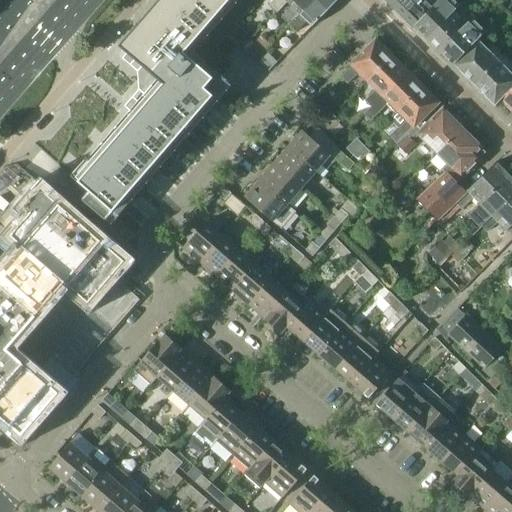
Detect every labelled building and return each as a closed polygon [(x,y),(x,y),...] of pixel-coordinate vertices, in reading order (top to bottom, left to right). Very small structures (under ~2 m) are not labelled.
[(159,0),(119,47),(148,72),(148,76),(147,76),(147,87),(149,86),(149,89),(89,158),(88,158),(72,176),(89,192),(82,200),(106,220),(214,96),(205,88),(214,78),(184,53),(230,0),(159,0)] [(273,0),(269,5),(277,13),(287,3),(289,0),(273,0)] [(289,0),(287,3),(291,6),(281,17),(289,24),(312,0),(289,0)] [(312,0),(289,24),(297,32),(308,21),(312,26),(338,0),(312,0)] [(387,0),(414,27),(416,26),(415,25),(441,0),(387,0)] [(441,0),(415,25),(416,26),(428,38),(461,6),(460,5),(455,0),(441,0)] [(461,6),(428,38),(441,51),(473,19),(473,18),(476,15),(463,2),(460,5),(461,6)] [(511,16),(506,11),(495,22),(501,28),(511,18),(511,16)] [(473,19),(441,51),(454,64),(486,31),(473,19)] [(228,35),(242,48),(251,40),(253,38),(238,24),(228,35)] [(486,31),(454,64),(474,85),(499,61),(484,47),(487,44),(488,44),(490,42),(498,34),(491,26),(486,31)] [(263,51),(264,52),(271,45),(261,35),(254,43),(251,40),(242,48),(254,60),(263,51)] [(368,80),(391,57),(390,56),(390,52),(386,48),(384,49),(376,41),(353,64),(353,65),(342,77),(348,83),(360,72),(368,80)] [(269,71),(277,63),(268,54),(260,62),(269,71)] [(366,100),(372,107),(406,71),(400,66),(400,62),(396,58),(393,58),(391,57),(368,80),(377,89),(366,100)] [(499,61),(474,85),(495,106),(500,100),(511,88),(511,73),(511,74),(499,61)] [(390,102),(398,110),(421,87),(421,86),(420,83),(417,79),(414,80),(406,71),(372,107),(365,114),(371,120),(390,102)] [(423,89),(421,87),(398,110),(389,119),(398,128),(390,136),(397,143),(406,134),(438,103),(429,95),(430,92),(426,89),(423,89)] [(511,88),(500,100),(511,111),(511,110),(511,88)] [(419,134),(438,154),(462,129),(443,109),(438,103),(406,134),(409,137),(399,146),(406,154),(416,144),(413,141),(419,134)] [(324,124),(333,115),(327,109),(318,118),(324,124)] [(339,122),(333,115),(324,124),(330,131),(339,122)] [(481,148),(462,129),(438,154),(448,164),(441,170),(444,173),(417,199),(437,220),(438,219),(449,209),(455,203),(465,192),(456,183),(485,153),(480,148),(481,148)] [(288,147),(316,172),(331,155),(303,131),(288,147)] [(348,149),(354,155),(363,146),(357,140),(348,149)] [(363,146),(354,155),(360,161),(369,152),(363,146)] [(302,188),(316,172),(288,147),(274,164),(302,188)] [(341,164),(349,171),(355,164),(347,157),(341,164)] [(367,173),(372,168),(365,162),(359,168),(366,174),(367,173)] [(496,162),(465,192),(455,203),(461,209),(473,197),(477,201),(473,204),(477,207),(509,176),(496,162)] [(274,164),(259,180),(287,205),(302,188),(274,164)] [(511,196),(511,178),(509,176),(477,207),(480,210),(483,207),(486,210),(475,221),(481,226),(493,215),(511,196)] [(287,205),(259,180),(245,197),(273,221),(287,205)] [(223,186),(217,193),(225,200),(231,193),(223,186)] [(89,303),(124,261),(44,190),(39,191),(27,205),(27,210),(30,213),(10,236),(23,247),(0,272),(0,416),(22,435),(58,393),(26,365),(26,364),(8,349),(37,316),(65,284),(89,303)] [(511,225),(511,196),(493,215),(481,226),(487,232),(496,222),(506,232),(511,225)] [(334,208),(330,213),(342,223),(348,215),(353,219),(360,210),(348,200),(339,211),(334,208)] [(449,209),(438,219),(438,220),(443,225),(454,214),(449,209)] [(320,234),(323,237),(327,240),(342,223),(330,213),(316,228),(322,232),(320,234)] [(250,221),(258,229),(264,222),(256,214),(250,221)] [(105,227),(94,217),(88,225),(99,234),(105,227)] [(183,248),(200,263),(223,236),(206,221),(183,248)] [(264,222),(258,229),(265,235),(271,228),(264,222)] [(452,256),(461,247),(462,246),(452,235),(444,242),(443,240),(428,254),(440,266),(452,256)] [(200,263),(216,276),(239,250),(223,236),(200,263)] [(290,257),(290,256),(296,250),(280,236),(274,243),(290,257)] [(313,257),(327,240),(323,237),(316,245),(312,242),(305,250),(313,257)] [(329,245),(344,260),(351,253),(335,238),(329,245)] [(461,247),(452,256),(459,264),(469,253),(462,246),(461,247)] [(233,291),(256,265),(255,264),(239,250),(216,276),(233,291)] [(296,250),(290,256),(290,257),(297,264),(304,256),(296,250)] [(233,291),(248,305),(271,278),(278,270),(262,256),(255,264),(256,265),(233,291)] [(352,268),(359,275),(360,276),(360,275),(366,269),(359,262),(352,268)] [(360,276),(359,275),(353,282),(365,294),(379,281),(366,269),(360,275),(360,276)] [(248,305),(265,319),(288,293),(271,278),(248,305)] [(296,283),(288,293),(265,319),(282,334),(288,327),(287,327),(311,300),(305,295),(305,290),(296,283)] [(383,313),(390,306),(391,305),(396,299),(389,292),(376,306),(383,313)] [(396,299),(391,305),(390,306),(397,313),(396,314),(401,320),(409,312),(396,299)] [(318,306),(311,300),(287,327),(288,327),(303,341),(332,308),(323,300),(318,306)] [(303,341),(319,355),(350,319),(334,306),(332,308),(303,341)] [(449,333),(466,349),(483,331),(466,315),(458,308),(445,321),(453,328),(449,333)] [(335,369),(366,333),(350,319),(319,355),(335,369)] [(428,331),(421,323),(415,330),(422,337),(428,331)] [(483,331),(466,349),(484,366),(498,350),(501,348),(483,331)] [(383,347),(366,333),(335,369),(351,383),(374,357),(375,357),(383,347)] [(157,377),(182,349),(165,334),(141,362),(157,377)] [(442,345),(435,337),(428,344),(436,351),(442,345)] [(157,377),(174,391),(198,363),(182,349),(157,377)] [(484,366),(482,368),(491,376),(507,359),(498,350),(484,366)] [(392,372),(375,357),(374,357),(351,383),(369,398),(392,372)] [(452,368),(460,375),(466,369),(459,361),(452,368)] [(198,363),(174,391),(190,405),(214,377),(198,363)] [(474,376),(466,369),(460,375),(467,382),(474,376)] [(214,377),(190,405),(206,419),(206,420),(225,398),(226,398),(231,392),(214,377)] [(376,404),(394,419),(416,393),(399,378),(376,404)] [(424,384),(416,393),(394,419),(409,433),(440,398),(424,384)] [(483,399),(490,406),(497,399),(490,392),(483,399)] [(116,400),(108,394),(102,401),(110,407),(116,400)] [(206,420),(206,419),(200,425),(201,425),(193,435),(203,444),(205,442),(211,447),(217,440),(242,412),(226,398),(225,398),(206,420)] [(456,412),(440,398),(409,433),(426,447),(449,421),(456,412)] [(504,407),(497,399),(490,406),(497,413),(504,407)] [(116,400),(110,407),(122,418),(128,411),(116,400)] [(98,405),(92,412),(100,419),(106,412),(98,405)] [(217,440),(233,454),(258,426),(242,412),(217,440)] [(511,431),(511,414),(503,424),(511,432),(511,431)] [(131,425),(138,432),(144,425),(137,418),(131,425)] [(426,447),(442,461),(465,435),(449,421),(426,447)] [(118,422),(112,429),(117,434),(120,436),(126,429),(118,422)] [(144,425),(138,432),(146,439),(152,432),(144,425)] [(258,426),(233,454),(250,468),(274,440),(258,426)] [(120,436),(128,443),(134,436),(126,429),(120,436)] [(96,447),(79,433),(49,468),(65,482),(96,447)] [(482,450),(465,435),(442,461),(458,475),(475,455),(476,456),(482,450)] [(134,436),(128,443),(136,450),(142,443),(134,436)] [(274,440),(250,468),(244,475),(261,489),(266,483),(290,454),(274,440)] [(96,447),(65,482),(82,496),(112,461),(96,447)] [(161,456),(169,463),(175,456),(167,449),(161,456)] [(290,454),(266,483),(283,497),(307,469),(290,454)] [(452,481),(469,496),(491,469),(476,456),(475,455),(458,475),(452,481)] [(169,463),(161,456),(155,463),(163,469),(169,463)] [(175,456),(169,463),(177,469),(182,463),(175,456)] [(129,476),(112,461),(82,496),(98,510),(120,485),(121,485),(129,476)] [(169,463),(163,469),(171,476),(167,481),(176,488),(183,479),(175,472),(177,469),(169,463)] [(187,475),(203,489),(209,482),(202,475),(203,474),(195,466),(187,475)] [(508,484),(491,469),(469,496),(485,510),(508,484)] [(300,511),(311,511),(331,490),(314,475),(290,503),(300,511)] [(485,510),(487,511),(510,511),(511,511),(511,479),(509,484),(508,484),(485,510)] [(209,482),(203,489),(220,504),(226,496),(209,482)] [(126,511),(137,500),(121,485),(120,485),(98,510),(100,511),(126,511)] [(186,494),(193,500),(200,493),(192,487),(186,494)] [(340,511),(348,504),(331,490),(311,511),(340,511)] [(137,500),(126,511),(155,511),(159,508),(152,501),(151,496),(145,491),(137,500)] [(201,507),(207,500),(200,493),(193,500),(201,507)]
